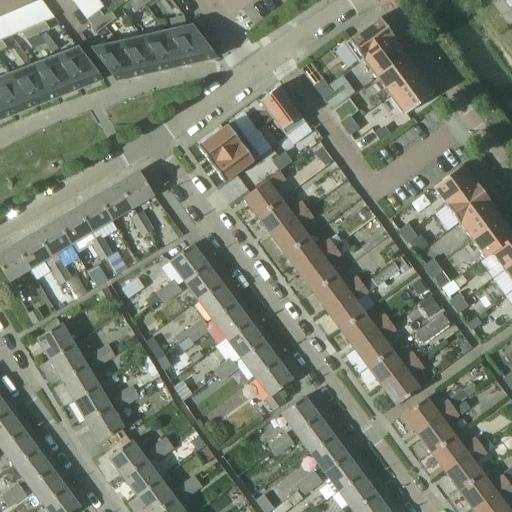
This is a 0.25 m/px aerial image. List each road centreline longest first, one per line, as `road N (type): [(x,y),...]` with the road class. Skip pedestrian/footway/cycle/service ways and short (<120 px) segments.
road 1 (residential): [(428,511),(152,143)]
road 2 (residential): [(0,354),(110,511)]
road 3 (residential): [(0,232),(152,143)]
road 4 (residential): [(152,143),(254,69)]
road 5 (residential): [(254,69),(355,0)]
